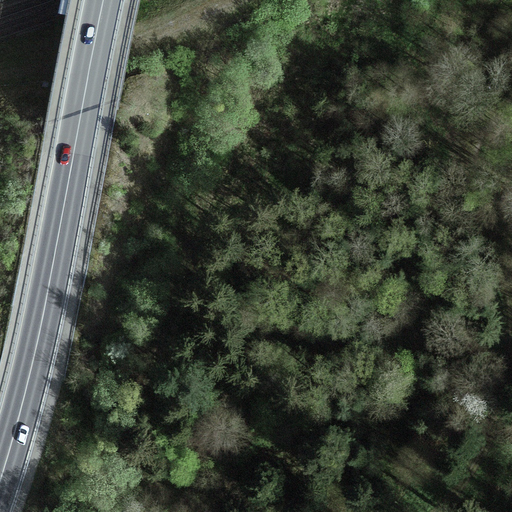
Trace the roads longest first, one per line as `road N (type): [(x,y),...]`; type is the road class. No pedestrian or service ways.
road 1 (primary): [(0,481),(30,372),(104,0)]
road 2 (track): [(417,511),(505,402),(502,245),(511,240)]
road 3 (track): [(235,0),(173,28),(0,77)]
